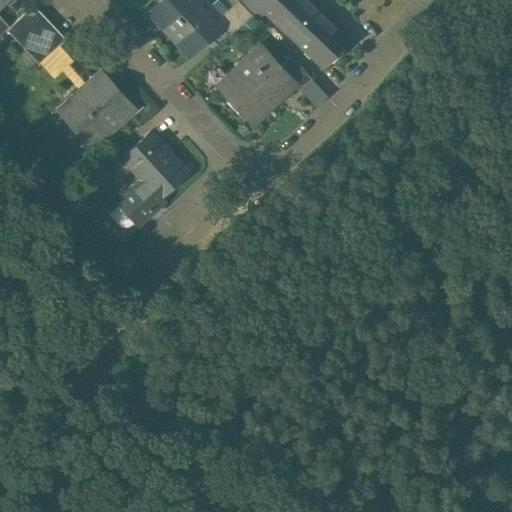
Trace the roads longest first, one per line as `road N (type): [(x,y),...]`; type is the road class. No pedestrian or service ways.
road 1 (residential): [(257,173),(236,167),(76,0)]
road 2 (residential): [(438,0),(257,173)]
road 3 (residential): [(257,173),(138,291)]
